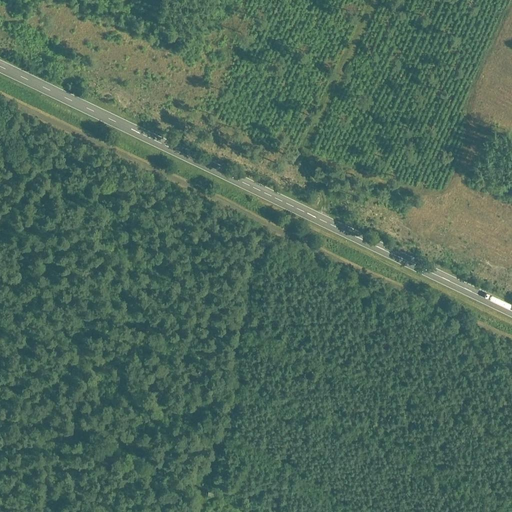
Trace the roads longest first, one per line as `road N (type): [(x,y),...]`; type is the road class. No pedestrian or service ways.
road 1 (secondary): [(511,313),(0,68)]
road 2 (track): [(370,0),(300,148),(309,174),(335,201),(327,225)]
